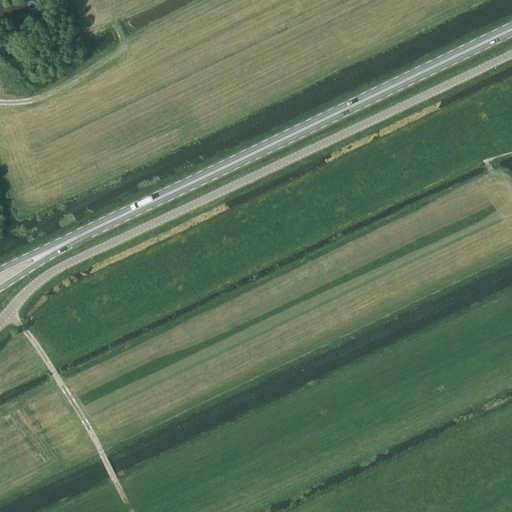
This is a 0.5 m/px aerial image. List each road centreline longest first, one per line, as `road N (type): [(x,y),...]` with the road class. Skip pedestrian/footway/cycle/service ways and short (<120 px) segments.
road 1 (unclassified): [(0,326),(49,272),(511,53)]
road 2 (secondary): [(79,236),(511,29)]
